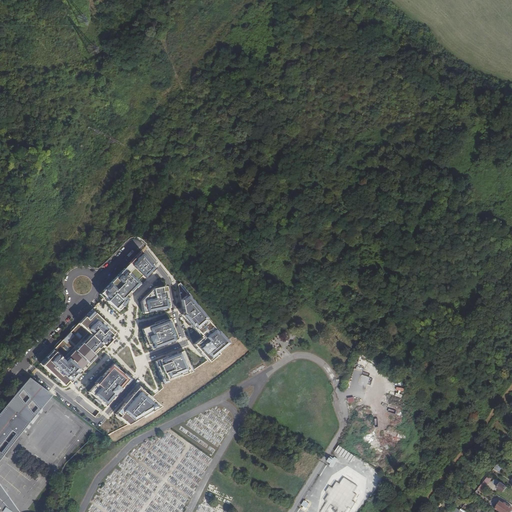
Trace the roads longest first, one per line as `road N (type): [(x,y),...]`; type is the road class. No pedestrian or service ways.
road 1 (residential): [(66,397),(100,421),(146,358),(185,342),(161,269)]
road 2 (track): [(417,511),(511,385)]
